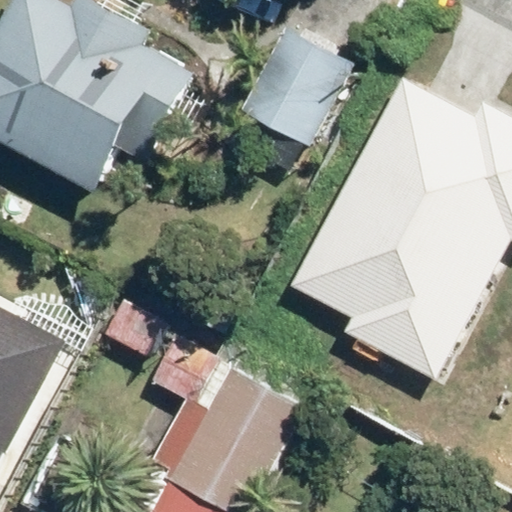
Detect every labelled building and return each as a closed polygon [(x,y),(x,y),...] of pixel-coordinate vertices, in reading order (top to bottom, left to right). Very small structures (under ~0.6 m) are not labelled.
[(0,38),(0,123),(118,188),(141,147),(165,160),(216,69),(164,40),(172,26),(125,0),(93,0),(93,2),(90,0),(33,0),(9,44),(0,38)] [(323,144),(371,59),(307,23),(259,108),(323,144)] [(419,75),(307,282),(368,314),(361,328),(453,377),(511,268),(511,104),(500,98),(491,113),(419,75)] [(317,439),(341,396),(230,335),(224,345),(134,296),(116,328),(172,359),(161,380),(195,398),(158,465),(182,478),(163,511),(266,511),(309,434),(317,439)] [(0,480),(17,448),(25,453),(83,343),(0,299),(0,480)]
